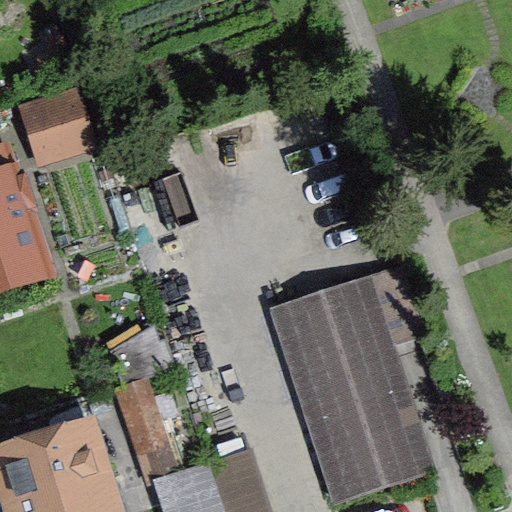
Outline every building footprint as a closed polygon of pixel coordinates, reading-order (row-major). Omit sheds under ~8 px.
[(0,0),(0,9),(15,5),(13,0),(0,0)] [(77,94),(17,112),(38,180),(97,163),(77,94)] [(12,178),(0,181),(0,300),(46,286),(12,178)] [(371,287),(274,317),(334,511),(353,511),(433,487),(371,287)] [(120,511),(95,430),(4,458),(20,511),(120,511)] [(268,511),(249,452),(206,465),(221,511),(268,511)] [(221,511),(206,465),(155,482),(165,511),(221,511)]
